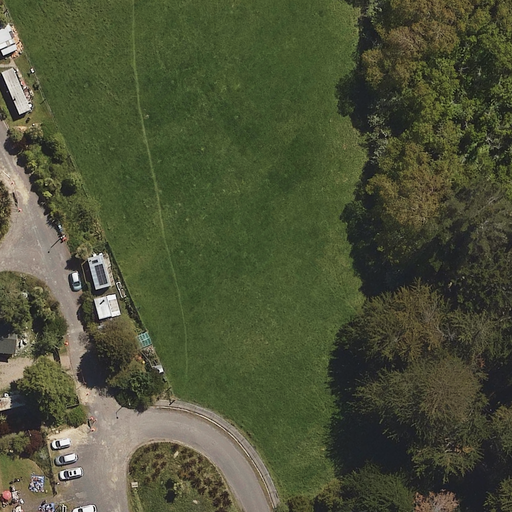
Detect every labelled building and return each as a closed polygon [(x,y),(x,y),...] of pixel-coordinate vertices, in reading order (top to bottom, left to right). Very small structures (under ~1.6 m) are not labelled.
[(18,35),(0,39),(0,52),(2,57),(23,49),(18,35)] [(12,67),(0,71),(0,72),(18,115),(29,110),(25,100),(32,97),(28,88),(22,91),(12,67)] [(107,260),(104,248),(83,254),(86,266),(107,260)] [(119,314),(115,294),(92,298),(96,318),(119,314)] [(15,324),(0,323),(0,352),(13,353),(15,324)] [(0,396),(0,410),(22,406),(19,392),(0,396)]
